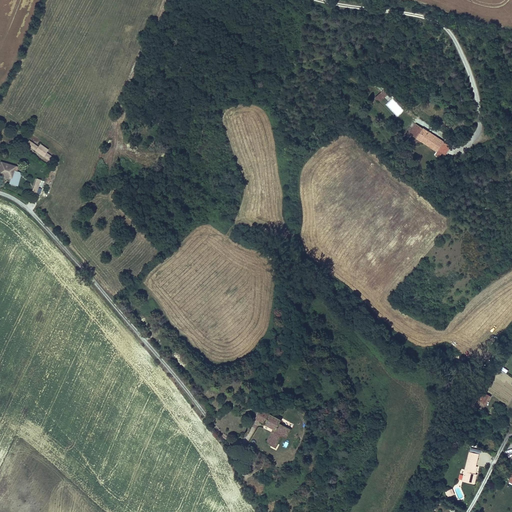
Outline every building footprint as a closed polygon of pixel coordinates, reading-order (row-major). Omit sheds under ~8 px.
[(374,99),(378,103),(385,97),(381,93),(374,99)] [(448,151),(450,148),(417,125),(411,134),(437,151),(434,155),(439,158),(442,153),(445,148),(448,151)] [(29,140),(26,144),(53,164),(56,159),(47,153),(49,150),(40,144),(38,147),(29,140)] [(0,176),(10,179),(12,180),(15,171),(16,166),(1,161),(0,164),(0,176)] [(18,187),(22,173),(15,171),(12,180),(10,179),(9,184),(18,187)] [(42,180),(37,178),(30,198),(35,200),(42,180)] [(487,405),(491,397),(484,393),(479,402),(487,405)] [(255,420),(264,424),(269,415),(260,410),(257,415),(255,420)] [(280,424),(282,421),(277,419),(269,415),(264,424),(264,425),(272,430),(265,443),(276,448),(281,438),(284,440),(286,438),(290,429),(280,424)] [(475,475),(474,474),(476,466),(479,455),(469,453),(465,471),(462,480),(462,482),(475,485),(477,475),(475,475)]
